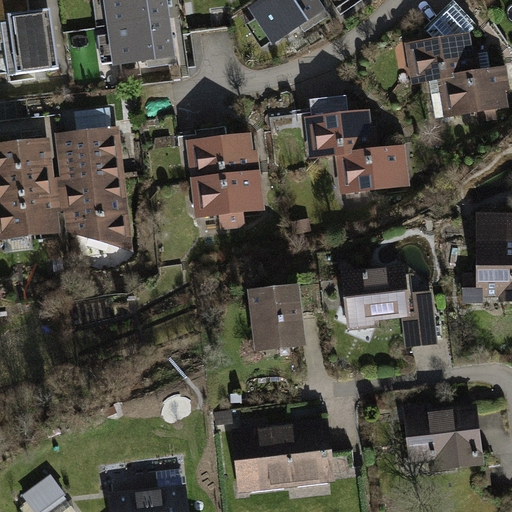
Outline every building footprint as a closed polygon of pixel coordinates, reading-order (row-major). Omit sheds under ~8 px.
[(93,0),(105,62),(115,60),(104,0),(93,0)] [(170,0),(110,0),(115,29),(174,21),(170,0)] [(327,0),(280,0),(261,13),(284,48),(336,13),(327,0)] [(60,16),(7,22),(14,78),(67,72),(60,16)] [(174,21),(115,29),(120,66),(179,57),(174,21)] [(476,39),(408,48),(413,87),(444,83),(481,79),(476,39)] [(481,79),(444,83),(449,121),(511,113),(511,91),(510,75),(481,79)] [(81,139),(62,141),(66,183),(61,183),(62,197),(128,191),(123,133),(117,134),(116,113),(79,116),(81,139)] [(376,114),(309,121),(314,163),(341,160),(380,156),(376,114)] [(261,138),(193,144),(196,182),(264,175),(261,138)] [(0,179),(57,175),(55,144),(0,149),(0,179)] [(380,156),(341,160),(346,200),(414,193),(410,153),(380,156)] [(62,197),(61,183),(58,184),(57,175),(0,179),(0,206),(62,201),(62,197)] [(264,175),(196,182),(200,223),(223,221),(225,236),(249,234),(248,215),(268,214),(264,175)] [(128,191),(62,197),(62,201),(64,216),(68,216),(70,238),(134,257),(128,191)] [(64,216),(62,201),(0,206),(0,245),(66,240),(64,216)] [(511,216),(486,217),(488,278),(473,278),(474,307),(511,305),(511,216)] [(414,272),(352,279),(358,329),(408,324),(411,350),(443,346),(437,298),(417,300),(414,272)] [(309,290),(259,296),(266,354),(316,348),(309,290)] [(440,407),(412,410),(418,465),(444,463),(445,473),(500,467),(494,410),(441,415),(440,407)] [(337,426),(240,436),(246,495),(343,486),(337,426)] [(169,493),(162,494),(163,511),(201,511),(200,491),(189,492),(187,471),(167,473),(169,493)] [(60,476),(32,498),(43,511),(63,511),(79,500),(60,476)] [(163,511),(162,494),(119,497),(120,511),(163,511)]
